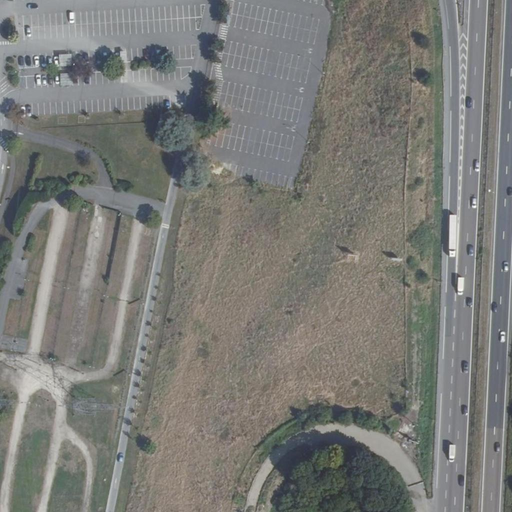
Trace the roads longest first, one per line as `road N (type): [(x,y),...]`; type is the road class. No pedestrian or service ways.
road 1 (motorway): [(490,511),(511,152)]
road 2 (track): [(58,200),(1,511)]
road 3 (motorway): [(446,0),(454,247),(467,277)]
road 4 (motorway): [(481,0),(467,277)]
road 5 (motorway): [(467,277),(450,511)]
road 6 (track): [(58,377),(99,374),(110,364),(142,208)]
road 7 (track): [(83,511),(87,453),(59,429),(58,377)]
